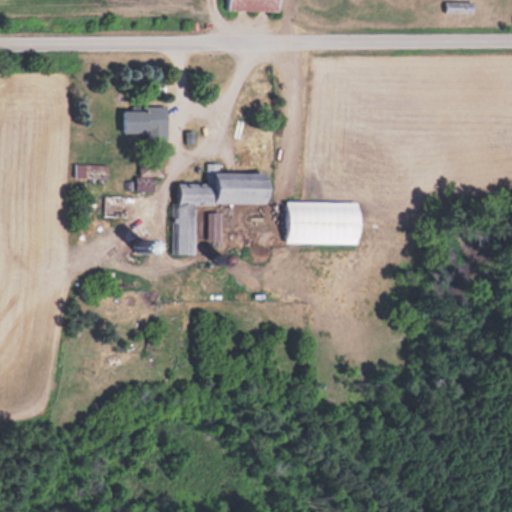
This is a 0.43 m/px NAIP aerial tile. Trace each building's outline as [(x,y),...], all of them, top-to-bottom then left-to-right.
[(278,0),(226,0),(227,9),(278,10),(278,0)] [(473,12),(472,0),(443,0),(443,12),(473,12)] [(122,107),(122,139),(166,139),(166,107),(122,107)] [(194,202),(267,202),(267,173),(219,172),(219,162),(205,162),(205,182),(174,182),(174,252),(193,252),(194,202)] [(358,201),(286,200),(285,242),(358,243),(358,201)] [(220,211),(207,211),(207,248),(220,248),(220,211)]
